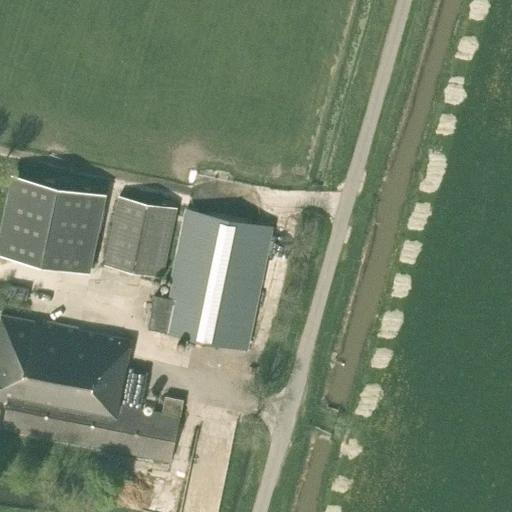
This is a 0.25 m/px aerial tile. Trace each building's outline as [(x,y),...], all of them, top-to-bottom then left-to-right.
[(105,192),(11,173),(0,230),(0,252),(90,270),(105,192)] [(120,194),(105,264),(162,276),(177,206),(120,194)] [(155,294),(148,327),(245,347),(270,225),(188,208),(170,297),(155,294)] [(26,299),(29,288),(7,284),(5,295),(26,299)] [(167,395),(163,412),(119,403),(132,340),(2,315),(0,325),(0,398),(7,400),(2,427),(173,460),(185,399),(167,395)]
